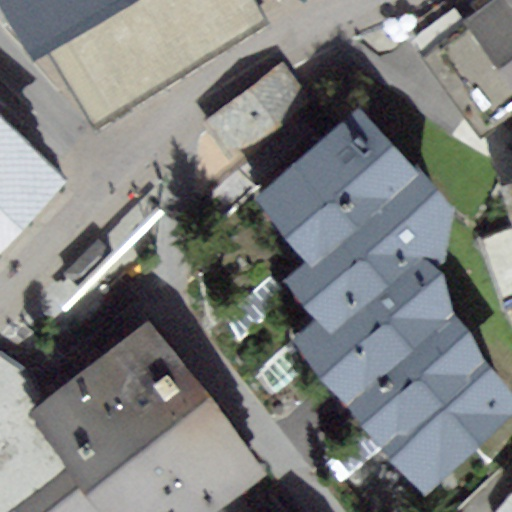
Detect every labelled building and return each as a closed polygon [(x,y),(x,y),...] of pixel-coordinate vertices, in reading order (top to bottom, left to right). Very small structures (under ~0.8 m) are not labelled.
[(271,22),(258,0),(0,0),(0,6),(33,61),(52,50),(97,126),(271,22)] [(511,132),(511,0),(477,0),(398,58),(472,163),(511,132)] [(314,100),(281,61),(203,120),(234,160),(314,100)] [(257,198),(260,303),(419,500),(511,417),(511,376),(454,251),(458,208),(356,106),(257,198)] [(0,257),(73,188),(0,118),(0,257)] [(511,180),(497,185),(511,229),(511,180)] [(304,511),(153,308),(47,394),(0,341),(0,511),(304,511)]
